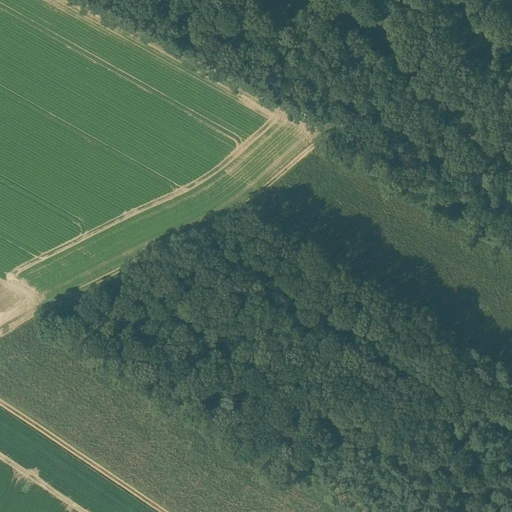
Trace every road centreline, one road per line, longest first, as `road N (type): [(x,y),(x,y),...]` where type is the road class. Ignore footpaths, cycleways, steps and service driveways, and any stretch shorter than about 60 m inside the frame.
road 1 (track): [(0,337),(219,222),(383,101),(415,67),(428,0)]
road 2 (track): [(0,404),(160,511)]
